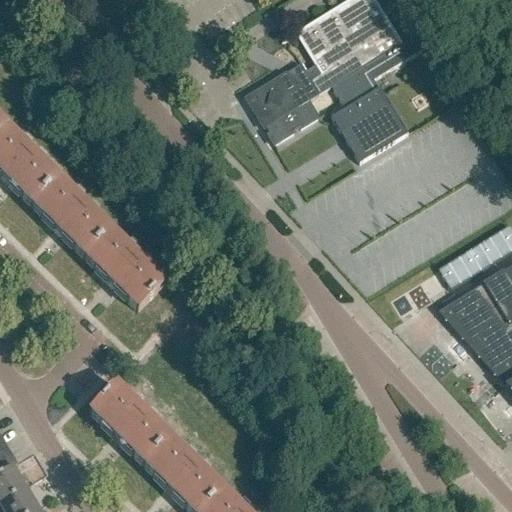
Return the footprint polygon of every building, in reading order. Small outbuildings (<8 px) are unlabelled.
[(386,25),(371,0),(356,0),(296,38),(316,70),(305,77),(300,69),(245,103),(264,134),(357,76),(366,89),(423,53),(415,40),(400,16),(386,25)] [(19,171),(31,158),(5,132),(0,136),(0,180),(1,182),(15,167),(19,171)] [(31,211),(58,184),(31,158),(19,171),(22,174),(8,188),(31,211)] [(71,223),(84,210),(58,184),(31,211),(54,234),(68,219),(71,223)] [(83,263),(110,236),(84,210),(71,223),(74,226),(60,240),(83,263)] [(450,295),(511,256),(511,235),(509,230),(437,275),(450,295)] [(124,275),(136,262),(110,236),(83,263),(106,286),(120,272),(124,275)] [(163,289),(136,262),(124,275),(127,278),(113,293),(136,316),(163,289)] [(511,268),(436,316),(437,317),(511,401),(511,268)] [(130,431),(142,418),(116,391),(89,418),(113,441),(127,427),(130,431)] [(142,471),(169,444),(142,418),(130,431),(133,434),(119,448),(142,471)] [(182,483),(195,470),(169,444),(142,471),(165,494),(179,480),(182,483)] [(0,462),(9,457),(4,447),(0,449),(0,462)] [(0,477),(11,471),(16,468),(9,457),(0,462),(0,477)] [(183,511),(205,511),(221,496),(195,470),(182,483),(186,486),(172,500),(183,511)] [(11,471),(0,477),(0,507),(24,493),(11,471)] [(34,511),(24,493),(0,507),(0,511),(34,511)] [(236,511),(221,496),(205,511),(236,511)]
